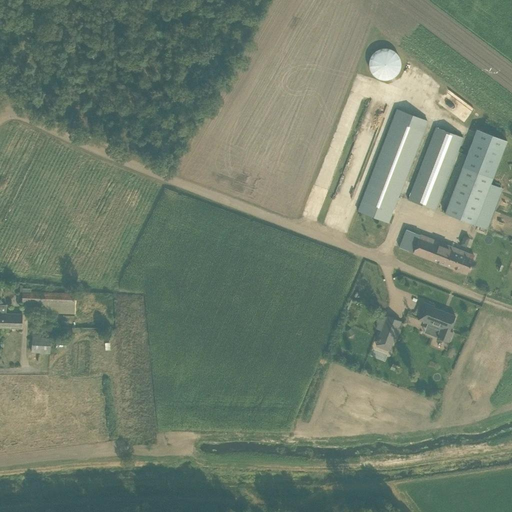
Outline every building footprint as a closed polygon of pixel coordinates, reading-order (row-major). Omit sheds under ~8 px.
[(381,80),(385,80),(388,80),(392,78),(396,76),(398,73),(400,70),(401,66),(401,63),(399,59),(398,55),(395,53),(392,50),(388,49),(385,48),(381,49),(377,50),(374,52),(372,55),(370,59),(369,63),(368,66),(370,70),(371,74),(374,76),(377,79),(381,80)] [(357,211),(388,223),(426,120),(395,109),(357,211)] [(407,200),(435,211),(463,138),(435,127),(407,200)] [(444,214),(475,225),(493,177),(507,141),(476,129),(462,167),(444,214)] [(399,248),(467,274),(473,259),(474,256),(463,252),(406,230),(399,248)] [(30,292),(30,289),(23,289),(23,286),(20,285),(19,292),(22,293),(22,302),(65,304),(65,303),(75,304),(76,293),(30,292)] [(424,302),(417,320),(440,328),(437,337),(449,342),(452,333),(449,332),(455,315),(434,307),(435,306),(424,302)] [(0,327),(22,328),(22,314),(6,314),(6,305),(3,305),(0,304),(0,327)] [(381,331),(378,338),(392,344),(401,321),(386,316),(386,317),(381,331)] [(31,352),(49,353),(50,339),(41,338),(41,333),(32,333),(31,352)]
